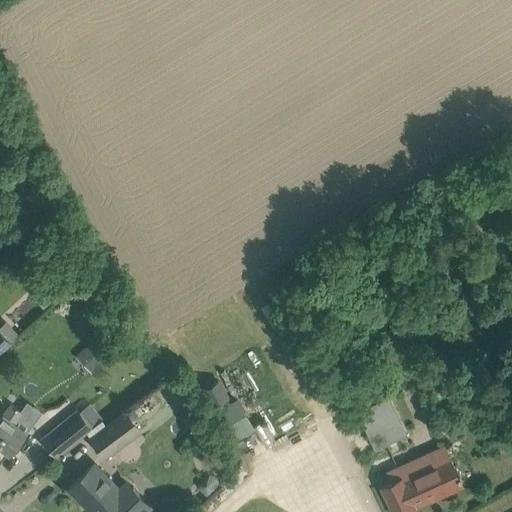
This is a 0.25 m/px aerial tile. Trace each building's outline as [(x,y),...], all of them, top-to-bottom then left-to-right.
[(0,352),(12,341),(0,328),(0,352)] [(113,353),(96,336),(86,346),(103,363),(113,353)] [(229,396),(219,380),(205,388),(214,404),(229,396)] [(222,408),(239,436),(255,427),(238,398),(222,408)] [(0,446),(10,454),(29,430),(16,421),(23,411),(12,402),(4,414),(3,413),(0,417),(0,446)] [(78,409),(43,438),(58,457),(94,428),(78,409)] [(90,436),(89,436),(106,458),(126,442),(120,434),(136,422),(125,409),(106,423),(90,436)] [(390,424),(368,434),(375,449),(397,439),(390,424)] [(381,485),(393,511),(404,511),(463,486),(445,447),(398,468),(401,476),(381,485)] [(95,463),(69,487),(84,503),(86,500),(96,511),(94,511),(144,511),(149,508),(152,505),(128,479),(118,487),(95,463)] [(189,495),(183,501),(193,510),(198,504),(189,495)]
